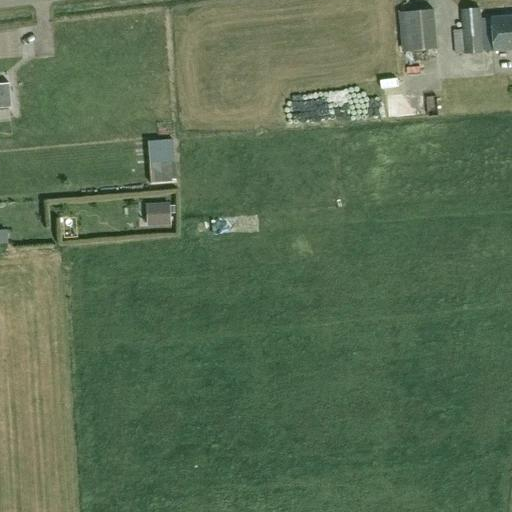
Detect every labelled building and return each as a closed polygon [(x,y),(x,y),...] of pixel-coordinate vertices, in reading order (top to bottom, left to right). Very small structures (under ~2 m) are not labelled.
[(466,57),(485,55),(481,11),(462,13),(466,57)] [(404,55),(439,52),(435,12),(400,15),(404,55)] [(511,19),(493,21),(495,54),(511,52),(511,19)] [(0,107),(10,106),(8,83),(0,84),(0,107)] [(404,85),(390,87),(393,103),(407,101),(404,85)] [(438,85),(424,85),(423,106),(438,106),(438,85)] [(339,96),(340,110),(361,109),(360,95),(339,96)] [(172,139),(147,141),(148,164),(174,162),(172,139)] [(168,204),(152,205),(153,226),(169,225),(168,204)]
